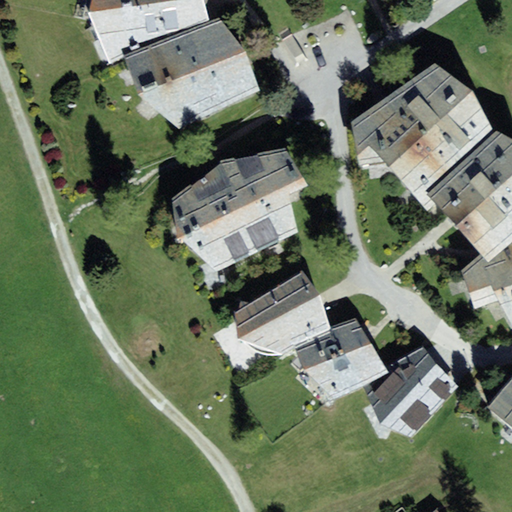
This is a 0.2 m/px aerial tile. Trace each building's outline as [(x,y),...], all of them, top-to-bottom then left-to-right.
[(146,62),(225,28),(225,1),(224,0),(109,0),(109,16),(121,65),(146,62)] [(225,28),(146,62),(163,102),(196,133),(277,99),(273,55),(237,23),(225,28)] [(289,31),(280,37),(296,67),(301,64),(307,61),(289,31)] [(395,163),(428,199),(431,197),(498,135),(484,96),(440,65),(359,124),(395,163)] [(359,124),(361,128),(364,170),(395,163),(359,124)] [(511,139),(498,135),(431,197),(487,260),(504,249),(511,242),(511,139)] [(311,155),(240,168),(181,221),(188,246),(228,277),(312,235),(330,181),(311,155)] [(511,242),(504,249),(487,260),(462,269),(476,306),(499,300),(510,328),(511,327),(511,242)] [(302,269),(234,311),(240,343),(284,358),(297,353),(330,325),(320,296),(302,269)] [(388,371),(356,317),(330,325),(297,353),(305,372),(335,402),(365,384),(388,371)] [(388,371),(365,384),(386,428),(408,436),(452,390),(435,374),(423,354),(388,371)] [(511,375),(487,407),(511,426),(511,375)]
